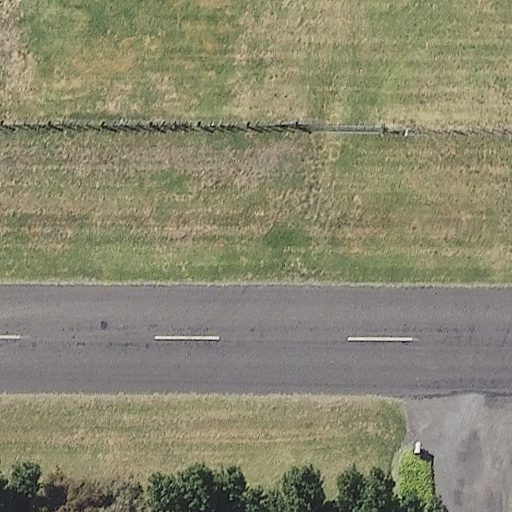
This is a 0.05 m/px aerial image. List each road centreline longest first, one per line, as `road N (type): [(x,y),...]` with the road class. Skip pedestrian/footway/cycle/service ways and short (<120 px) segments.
road 1 (unclassified): [(0,335),(511,339)]
road 2 (unknown): [(411,338),(407,511)]
